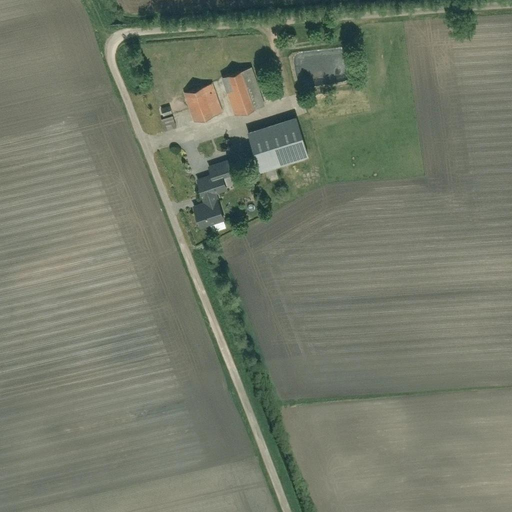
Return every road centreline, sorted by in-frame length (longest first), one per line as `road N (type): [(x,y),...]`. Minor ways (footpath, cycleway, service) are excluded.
road 1 (residential): [(497,0),(116,39),(114,72),(176,231)]
road 2 (track): [(176,231),(283,511)]
